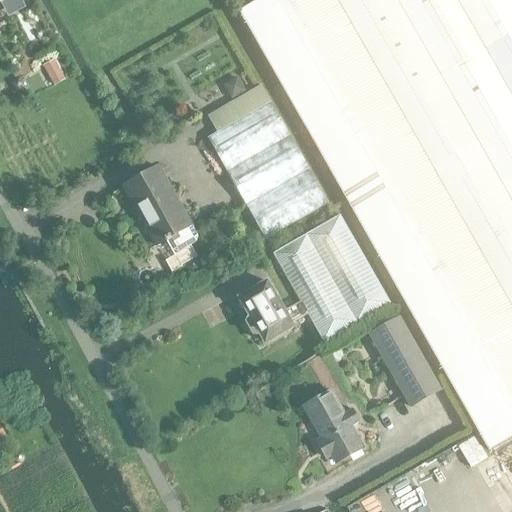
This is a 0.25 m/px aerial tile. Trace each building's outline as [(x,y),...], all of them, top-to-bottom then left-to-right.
[(511,0),(259,0),(239,12),(342,193),(489,451),(511,437),(511,0)] [(59,69),(47,76),(53,86),(65,80),(59,69)] [(239,77),(224,86),(231,99),(247,90),(239,77)] [(19,78),(10,83),(15,92),(24,87),(19,78)] [(206,139),(265,240),(327,204),(270,103),(216,133),(206,139)] [(124,187),(135,206),(157,246),(168,240),(174,251),(180,253),(197,243),(199,237),(159,167),(124,187)] [(299,303),(283,313),(291,326),(307,316),(323,343),(391,304),(339,215),(271,255),(299,303)] [(186,261),(185,269),(191,274),(199,271),(200,263),(194,258),(186,261)] [(291,326),(283,313),(266,284),(239,300),(250,318),(247,324),(254,335),(260,336),(265,345),(292,328),(291,326)] [(440,391),(398,318),(369,335),(411,407),(440,391)] [(342,350),(331,356),(336,364),(343,360),(344,354),(342,350)] [(304,407),(323,440),(317,443),(327,459),(332,456),(337,464),(363,449),(351,428),(360,423),(353,410),(344,415),(330,392),(304,407)]
